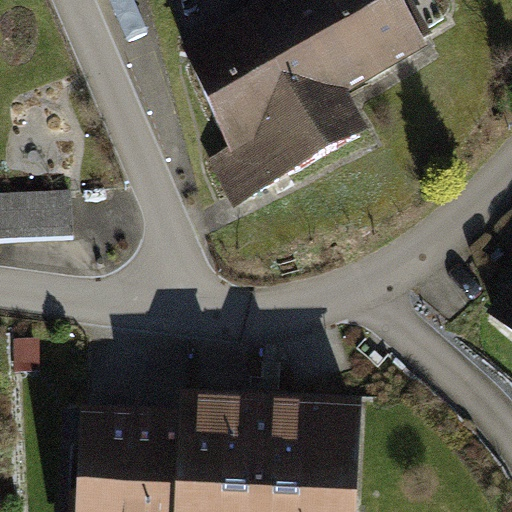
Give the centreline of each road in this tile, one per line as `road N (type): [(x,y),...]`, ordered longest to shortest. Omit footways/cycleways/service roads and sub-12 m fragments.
road 1 (residential): [(173,307),(315,308),(366,287),(438,244),(511,165)]
road 2 (residential): [(173,307),(169,224),(74,0)]
road 3 (residential): [(0,284),(173,307)]
